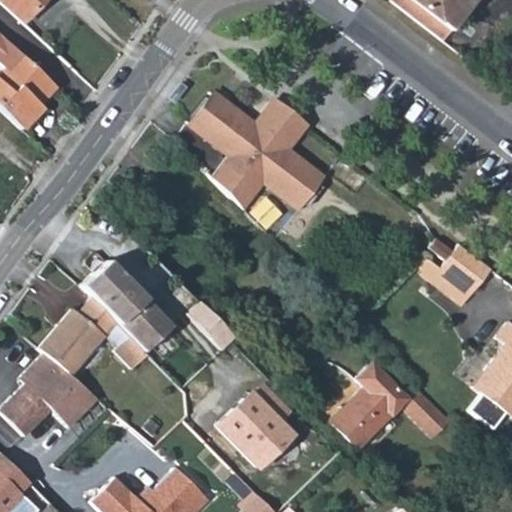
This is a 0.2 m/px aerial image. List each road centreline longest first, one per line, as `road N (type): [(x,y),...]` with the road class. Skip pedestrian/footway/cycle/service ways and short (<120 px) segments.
road 1 (secondary): [(207,0),(0,264)]
road 2 (residential): [(319,0),(511,148)]
